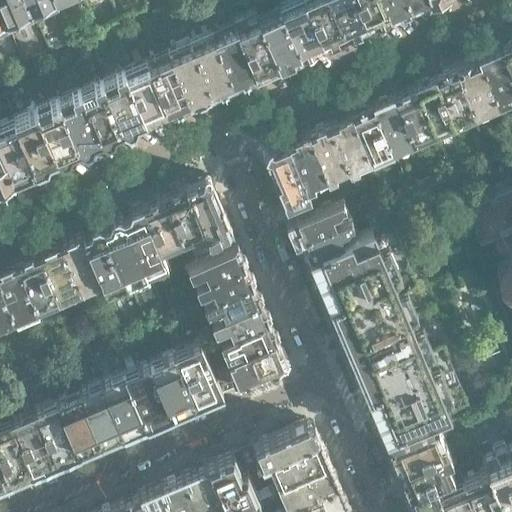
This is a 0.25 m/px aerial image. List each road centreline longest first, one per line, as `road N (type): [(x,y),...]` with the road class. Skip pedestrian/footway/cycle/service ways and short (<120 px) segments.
road 1 (residential): [(6,511),(324,378)]
road 2 (residential): [(219,127),(511,1)]
road 3 (residential): [(324,378),(219,127)]
road 4 (residential): [(0,223),(219,127)]
road 5 (residential): [(380,511),(324,378)]
